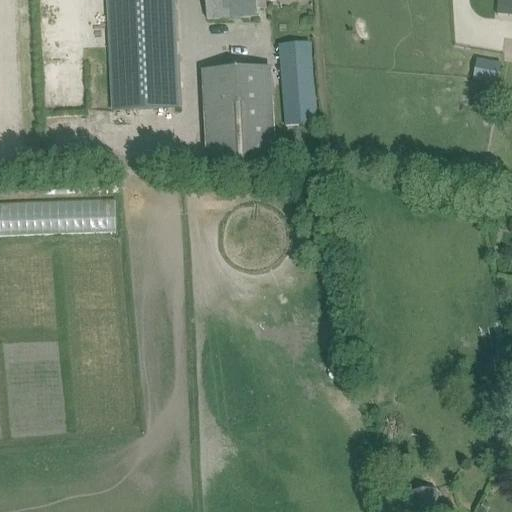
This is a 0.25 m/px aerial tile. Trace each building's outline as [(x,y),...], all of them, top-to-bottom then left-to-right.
[(178,108),(173,0),(108,0),(114,111),(178,108)] [(205,0),(206,21),(259,19),(259,9),(267,8),(266,0),(205,0)] [(315,125),(308,44),(277,47),(284,128),(315,125)] [(476,60),(473,81),(486,83),(489,62),(476,60)] [(86,110),(85,62),(71,63),(72,110),(86,110)] [(202,73),(207,177),(273,174),(268,70),(202,73)] [(439,511),(437,491),(410,494),(411,511),(439,511)]
